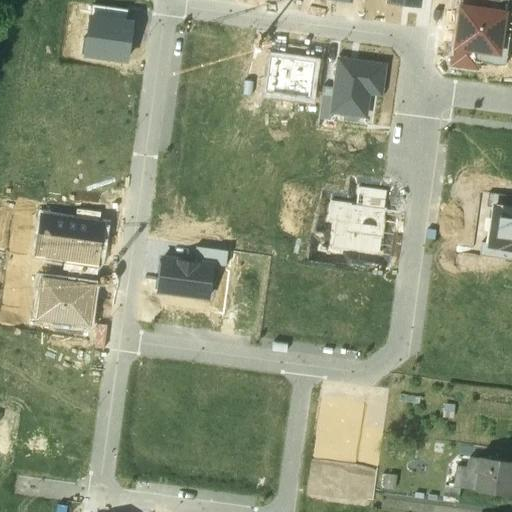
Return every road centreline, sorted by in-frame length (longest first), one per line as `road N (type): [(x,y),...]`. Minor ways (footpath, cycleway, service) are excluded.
road 1 (residential): [(120,333),(162,24),(182,7),(417,40),(434,91)]
road 2 (residential): [(434,91),(401,347),(355,365),(301,357)]
road 3 (residential): [(301,357),(120,333)]
road 4 (residential): [(97,490),(257,511)]
road 5 (residential): [(269,511),(285,494),(301,357)]
road 6 (residential): [(97,490),(120,333)]
